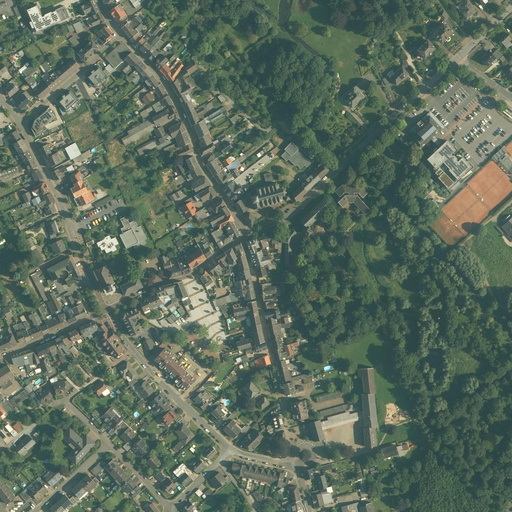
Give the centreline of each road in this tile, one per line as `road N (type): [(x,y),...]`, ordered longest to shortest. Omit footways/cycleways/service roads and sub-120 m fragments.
road 1 (residential): [(247,231),(200,161),(173,94),(122,35)]
road 2 (residential): [(294,453),(241,237)]
road 3 (residential): [(19,122),(106,309)]
road 4 (residential): [(106,309),(140,361),(230,450)]
road 5 (track): [(212,83),(264,131),(286,121),(334,171)]
road 6 (residential): [(346,160),(457,58)]
road 7 (residential): [(19,122),(122,35)]
